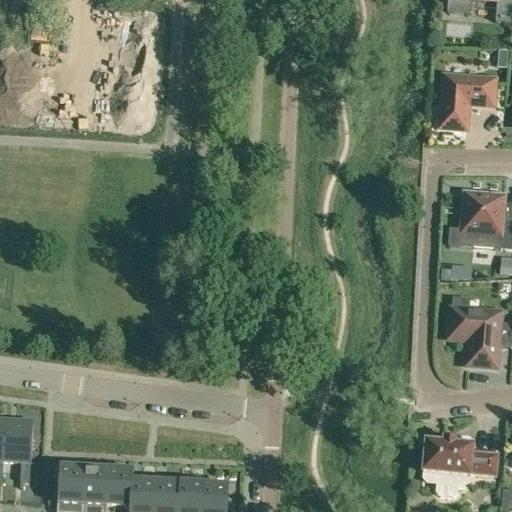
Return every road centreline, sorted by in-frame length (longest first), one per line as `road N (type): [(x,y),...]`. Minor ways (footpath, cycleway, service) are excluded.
road 1 (residential): [(511,158),(434,159),(421,369),(427,401),(438,408),(511,398)]
road 2 (unclassified): [(268,511),(273,412),(0,373)]
